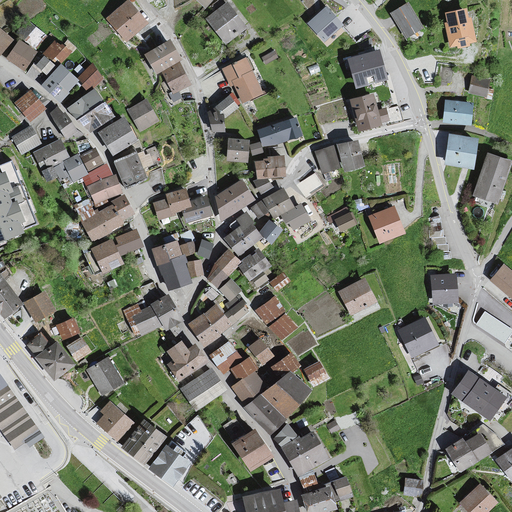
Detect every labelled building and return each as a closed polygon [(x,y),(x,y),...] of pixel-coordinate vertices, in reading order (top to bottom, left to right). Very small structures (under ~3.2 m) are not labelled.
[(125,38),(145,20),(126,0),(125,0),(107,18),(125,38)] [(328,0),(327,0),(308,18),(325,37),(345,18),(328,0)] [(224,2),(203,18),(222,43),(243,27),(224,2)] [(404,2),(385,13),(401,42),(420,31),(404,2)] [(461,7),(438,12),(445,47),(469,42),(461,7)] [(36,49),(46,37),(26,20),(16,32),(36,49)] [(163,41),(140,56),(151,73),(174,58),(163,41)] [(60,66),(70,55),(55,42),(45,53),(60,66)] [(6,61),(24,71),(33,54),(15,44),(6,61)] [(49,65),(40,58),(32,69),(41,76),(49,65)] [(245,58),(224,70),(241,101),(262,90),(245,58)] [(385,58),(369,64),(373,78),(390,72),(385,58)] [(177,63),(159,73),(172,94),(189,84),(177,63)] [(40,85),(60,100),(75,80),(55,65),(40,85)] [(86,89),(98,78),(88,67),(76,77),(86,89)] [(484,78),(465,74),(462,92),(481,96),(484,78)] [(26,122),(42,109),(27,91),(11,104),(26,122)] [(71,108),(87,131),(108,116),(92,93),(71,108)] [(226,118),(237,108),(228,97),(217,106),(226,118)] [(371,98),(349,103),(355,127),(377,122),(371,98)] [(469,99),(442,98),(441,118),(467,119),(469,99)] [(127,115),(138,134),(157,123),(145,104),(127,115)] [(60,140),(71,131),(59,116),(48,125),(60,140)] [(208,129),(223,129),(223,116),(208,116),(208,129)] [(293,117),(256,129),(262,146),(298,135),(293,117)] [(95,134),(109,156),(132,142),(118,120),(95,134)] [(38,142),(30,127),(12,137),(21,152),(38,142)] [(471,139),(441,135),(437,162),(467,166),(471,139)] [(350,139),(315,152),(322,170),(337,164),(341,174),(361,167),(350,139)] [(245,162),(246,142),(226,141),(225,161),(245,162)] [(44,166),(65,155),(59,142),(30,157),(42,181),(50,177),(44,166)] [(124,190),(145,181),(141,172),(159,164),(151,148),(135,156),(133,152),(112,162),(124,190)] [(77,156),(87,172),(99,165),(89,149),(77,156)] [(506,161),(480,152),(466,195),(491,204),(506,161)] [(68,182),(83,172),(73,155),(57,165),(68,182)] [(279,174),(278,157),(248,157),(248,175),(279,174)] [(0,238),(35,225),(10,161),(0,165),(0,238)] [(313,173),(301,182),(309,193),(321,184),(313,173)] [(249,186),(257,196),(268,188),(260,177),(249,186)] [(91,204),(114,194),(107,178),(83,189),(91,204)] [(242,181),(219,195),(223,217),(253,199),(242,181)] [(281,191),(263,203),(271,218),(277,215),(287,231),(304,220),(294,201),(289,205),(281,191)] [(186,202),(183,193),(162,200),(165,207),(151,211),(155,225),(170,220),(168,216),(177,213),(189,209),(186,202)] [(181,226),(209,216),(203,197),(186,202),(189,209),(177,213),(181,226)] [(93,242),(128,218),(116,201),(81,225),(93,242)] [(247,214),(252,222),(264,214),(260,207),(247,214)] [(389,207),(366,216),(375,239),(398,229),(389,207)] [(347,211),(332,219),(339,231),(354,223),(347,211)] [(245,224),(221,240),(231,257),(256,241),(245,224)] [(278,231),(265,224),(257,237),(269,244),(278,231)] [(123,255),(138,247),(130,231),(115,239),(123,255)] [(209,259),(214,243),(202,239),(197,255),(209,259)] [(193,283),(191,277),(187,262),(188,262),(186,256),(185,254),(183,254),(178,240),(151,249),(169,291),(193,283)] [(180,245),(183,254),(185,254),(186,256),(198,252),(194,241),(187,243),(180,245)] [(101,273),(119,264),(110,245),(91,254),(101,273)] [(253,251),(233,267),(244,281),(264,264),(253,251)] [(235,263),(223,254),(202,279),(214,288),(235,263)] [(187,262),(191,277),(204,275),(201,259),(188,262),(187,262)] [(511,275),(499,264),(486,278),(511,300),(511,275)] [(267,283),(273,291),(285,282),(279,274),(267,283)] [(452,274),(428,276),(431,302),(455,299),(452,274)] [(215,290),(225,301),(237,291),(228,280),(215,290)] [(362,281),(338,293),(349,315),(373,302),(362,281)] [(0,314),(15,303),(0,282),(0,314)] [(20,302),(31,322),(50,311),(38,291),(20,302)] [(166,331),(184,321),(169,294),(150,304),(151,305),(141,310),(142,311),(132,317),(142,336),(163,325),(166,331)] [(270,298),(253,309),(273,340),(291,328),(270,298)] [(212,308),(189,325),(204,345),(248,314),(239,301),(218,316),(212,308)] [(511,324),(485,308),(476,322),(505,340),(511,329),(511,324)] [(419,318),(394,331),(407,355),(432,342),(419,318)] [(55,326),(60,340),(75,334),(70,320),(55,326)] [(48,380),(67,365),(50,344),(45,349),(36,338),(23,349),(48,380)] [(75,361),(86,354),(78,340),(67,347),(75,361)] [(256,340),(246,348),(257,363),(267,355),(256,340)] [(230,342),(210,356),(220,370),(240,356),(230,342)] [(162,369),(176,386),(201,366),(189,350),(182,355),(175,345),(161,356),(168,364),(162,369)] [(292,352),(271,367),(280,380),(291,371),(293,373),(301,366),(292,352)] [(83,369),(99,395),(119,383),(103,357),(83,369)] [(227,369),(234,379),(252,367),(245,357),(227,369)] [(316,362),(302,370),(310,384),(325,376),(316,362)] [(207,371),(181,391),(196,410),(222,390),(207,371)] [(250,371),(230,386),(239,398),(260,384),(250,371)] [(280,380),(244,407),(271,436),(312,390),(293,373),(291,371),(280,380)] [(504,397),(465,372),(450,395),(488,420),(504,397)] [(106,415),(98,423),(117,439),(132,421),(110,403),(102,411),(106,415)] [(498,422),(510,430),(511,427),(511,411),(507,408),(498,422)] [(124,447),(145,463),(166,436),(145,420),(124,447)] [(274,438),(282,447),(298,436),(288,423),(274,438)] [(232,444),(249,467),(267,454),(250,431),(232,444)] [(471,431),(443,450),(457,471),(485,452),(471,431)] [(298,476),(325,459),(308,432),(281,449),(298,476)] [(511,442),(491,459),(506,478),(511,473),(511,442)] [(151,468),(173,484),(189,462),(182,457),(186,452),(173,443),(169,448),(167,446),(151,468)] [(347,491),(342,476),(325,482),(330,497),(347,491)] [(419,480),(402,478),(401,494),(418,495),(419,480)] [(297,491),(304,511),(329,504),(322,482),(297,491)] [(473,483),(454,503),(463,511),(481,511),(492,501),(473,483)] [(235,497),(239,511),(290,511),(286,496),(271,501),(267,488),(235,497)]
